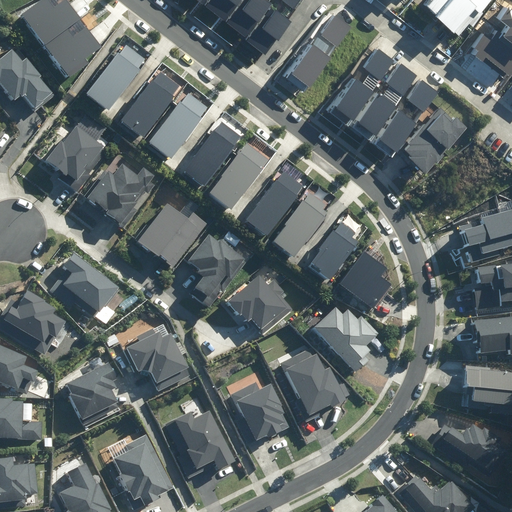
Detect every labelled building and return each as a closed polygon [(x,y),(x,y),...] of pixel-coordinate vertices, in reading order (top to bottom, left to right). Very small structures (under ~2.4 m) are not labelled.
[(42,0),(23,14),(68,78),(88,63),(85,59),(101,48),(66,0),(64,0),(55,7),(50,0),(42,0)] [(238,0),(206,0),(201,8),(222,23),(238,0)] [(241,38),(268,1),(267,0),(239,0),(222,24),(241,38)] [(432,0),(426,7),(459,35),(469,23),(473,27),(484,15),(482,13),(492,0),(432,0)] [(289,21),(271,6),(244,39),(262,54),(289,21)] [(507,81),(511,73),(511,8),(510,8),(501,21),(510,28),(504,35),(498,31),(493,38),(486,33),(474,48),(479,51),(475,57),(507,81)] [(321,35),(337,47),(351,27),(336,16),(321,35)] [(87,94),(109,110),(147,60),(125,44),(87,94)] [(292,75),(310,87),(331,58),(313,45),(292,75)] [(396,60),(378,46),(363,65),(381,79),(396,60)] [(0,85),(13,103),(21,97),(34,114),(56,97),(19,49),(13,54),(10,51),(0,59),(0,85)] [(418,77),(400,63),(385,82),(403,96),(418,77)] [(160,71),(122,120),(143,137),(181,87),(160,71)] [(375,88),(357,74),(328,109),(346,123),(375,88)] [(439,93),(421,79),(406,98),(424,112),(439,93)] [(397,105),(379,91),(350,126),(368,140),(397,105)] [(189,93),(150,142),(171,159),(210,109),(189,93)] [(418,122),(400,107),(371,142),(389,157),(418,122)] [(409,159),(427,174),(436,163),(437,164),(468,128),(456,117),(454,119),(441,108),(404,150),(412,156),(409,159)] [(243,128),(227,114),(223,119),(239,132),(243,128)] [(222,122),(182,172),(203,188),(243,138),(222,122)] [(76,183),(102,148),(74,127),(61,145),(58,143),(44,162),(65,178),(67,176),(76,183)] [(248,144),(209,193),(231,210),(269,160),(248,144)] [(131,208),(152,177),(141,168),(135,176),(120,166),(112,177),(105,172),(85,201),(91,205),(92,204),(106,214),(105,215),(125,229),(137,211),(131,208)] [(284,170),(246,220),(267,236),(306,186),(284,170)] [(312,191),(273,241),(294,257),(329,213),(323,208),(327,203),(312,191)] [(173,269),(204,225),(190,214),(189,215),(167,199),(135,244),(157,259),(157,258),(173,269)] [(511,210),(460,225),(471,262),(499,254),(498,249),(511,245),(511,210)] [(310,265),(331,280),(358,242),(351,237),(355,232),(342,223),(336,231),(333,229),(319,248),(321,249),(310,265)] [(201,303),(206,309),(243,262),(234,254),(237,250),(220,237),(215,243),(207,236),(185,263),(196,271),(194,274),(200,278),(191,290),(203,299),(201,303)] [(386,270),(364,252),(337,286),(369,311),(389,285),(380,278),(386,270)] [(118,291),(73,254),(62,267),(71,275),(62,285),(98,316),(118,291)] [(473,290),(476,309),(502,305),(501,302),(511,300),(511,263),(500,265),(500,268),(495,268),(495,265),(478,267),(480,283),(492,282),(493,287),(473,290)] [(259,278),(225,303),(235,317),(238,315),(244,324),(249,321),(259,334),(291,311),(281,297),(284,295),(272,279),(263,285),(259,278)] [(45,300),(26,291),(21,301),(30,306),(15,310),(11,307),(0,321),(0,329),(44,357),(53,339),(55,340),(65,318),(54,312),(55,310),(43,304),(45,300)] [(333,309),(311,328),(353,376),(373,358),(363,347),(377,334),(362,317),(356,322),(346,311),(339,317),(333,309)] [(511,317),(470,322),(478,354),(507,352),(507,357),(511,356),(511,317)] [(148,375),(153,386),(187,370),(170,334),(165,336),(159,324),(151,328),(134,336),(138,344),(125,350),(139,379),(148,375)] [(0,383),(18,391),(23,380),(34,384),(38,373),(22,366),(25,358),(0,347),(0,383)] [(296,356),(278,366),(307,419),(329,407),(331,411),(345,404),(326,369),(323,371),(315,356),(305,361),(296,356)] [(118,389),(106,365),(62,387),(80,423),(116,405),(110,392),(118,389)] [(511,373),(463,371),(462,389),(471,389),(470,405),(509,407),(509,401),(511,401),(511,373)] [(280,417),(284,415),(269,386),(251,384),(229,395),(240,415),(236,417),(251,444),(265,436),(267,440),(287,429),(280,417)] [(11,400),(0,399),(0,439),(39,442),(40,423),(26,422),(26,427),(19,426),(20,404),(11,403),(11,400)] [(189,414),(171,423),(195,471),(211,464),(216,475),(235,465),(209,411),(192,420),(189,414)] [(441,427),(435,436),(491,476),(511,448),(483,428),(479,432),(469,425),(466,431),(463,429),(458,436),(449,429),(447,431),(441,427)] [(127,452),(110,460),(118,475),(115,476),(125,493),(127,492),(134,502),(140,499),(144,507),(155,500),(154,499),(174,487),(144,436),(124,447),(127,452)] [(0,503),(24,503),(24,495),(34,495),(33,465),(10,466),(10,460),(0,460),(0,503)] [(109,511),(85,464),(64,473),(71,488),(58,495),(66,511),(109,511)] [(417,475),(399,491),(418,511),(468,511),(472,509),(446,482),(438,491),(433,486),(431,489),(417,475)] [(390,505),(380,495),(361,511),(393,511),(389,507),(390,505)]
